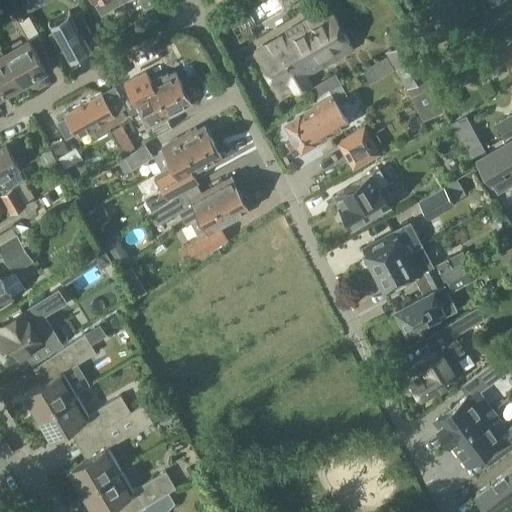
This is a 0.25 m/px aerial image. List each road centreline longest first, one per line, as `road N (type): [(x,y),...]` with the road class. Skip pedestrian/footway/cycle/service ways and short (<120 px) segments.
road 1 (residential): [(446,511),(196,15)]
road 2 (residential): [(0,124),(196,15)]
